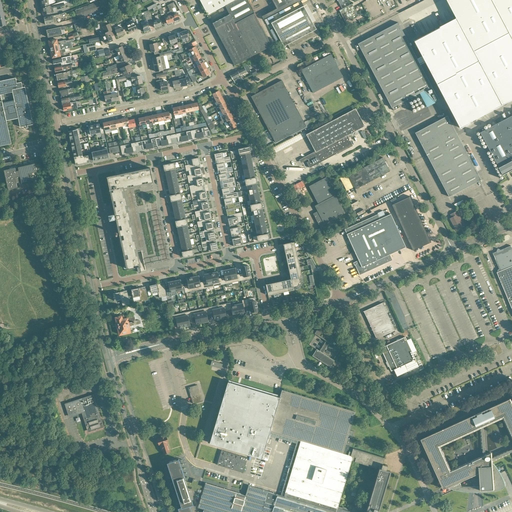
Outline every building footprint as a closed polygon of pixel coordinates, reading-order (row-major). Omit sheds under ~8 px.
[(102,0),(75,10),(78,18),(100,9),(100,8),(111,4),(109,0),(102,0)] [(225,6),(229,14),(232,19),(234,22),(253,12),(247,0),(199,0),(208,15),(225,6)] [(272,0),(276,8),(282,6),(289,2),(293,0),(272,0)] [(340,0),(338,1),(342,9),(339,10),(345,21),(357,14),(352,4),(350,5),(347,0),(340,0)] [(511,0),(448,0),(457,18),(414,41),(422,56),(417,59),(420,64),(425,62),(460,128),(511,100),(511,0)] [(169,9),(170,12),(173,21),(180,19),(177,11),(174,12),(172,7),(173,6),(172,3),(167,5),(169,9)] [(46,6),(42,7),(43,15),(48,13),(51,13),(54,12),(53,8),(57,7),(56,4),(54,4),(52,5),(46,6)] [(320,34),(317,29),(316,29),(303,6),(271,23),(281,42),(284,46),(288,44),(290,49),(320,34)] [(148,10),(146,11),(149,18),(150,22),(153,22),(155,28),(161,26),(158,15),(154,16),(156,20),(153,22),(151,18),(148,10)] [(173,21),(170,12),(167,12),(168,16),(165,17),(167,24),(168,23),(168,24),(171,23),(171,22),(173,21)] [(232,19),(229,14),(213,23),(213,25),(212,25),(213,27),(214,27),(215,28),(231,59),(234,65),(271,46),(253,12),(234,22),(232,19)] [(44,18),(45,24),(56,22),(56,18),(61,17),(60,14),(44,18)] [(126,25),(127,27),(129,32),(137,29),(134,22),(126,25)] [(439,100),(432,86),(420,64),(417,59),(398,22),(358,44),(355,46),(357,50),(360,49),(391,108),(392,107),(393,111),(399,107),(398,104),(423,91),(434,102),(439,100)] [(142,25),(144,32),(150,30),(148,23),(147,23),(142,25)] [(112,30),(110,26),(110,24),(103,27),(105,33),(101,35),(104,42),(109,40),(110,41),(111,40),(111,39),(112,39),(111,36),(114,35),(113,31),(112,30)] [(115,30),(116,32),(117,34),(118,37),(125,34),(121,24),(118,26),(119,28),(115,30)] [(46,30),(48,37),(62,34),(61,30),(65,29),(65,26),(46,30)] [(185,38),(187,42),(190,41),(187,30),(180,33),(182,39),(185,38)] [(168,37),(170,42),(171,44),(177,42),(175,34),(168,37)] [(71,42),(50,47),(50,48),(50,49),(50,50),(51,52),(69,48),(72,47),(71,42)] [(151,52),(158,50),(157,46),(161,46),(160,42),(149,44),(151,52)] [(117,53),(118,56),(125,53),(122,46),(111,51),(113,54),(117,53)] [(190,52),(192,55),(198,52),(199,51),(197,49),(196,48),(195,47),(191,49),(188,50),(189,52),(190,52)] [(69,48),(51,52),(52,54),(51,55),(51,56),(52,57),(52,58),(57,57),(60,56),(60,53),(65,52),(70,51),(69,48)] [(192,55),(195,61),(201,57),(198,52),(192,55)] [(125,53),(118,56),(114,57),(117,64),(127,59),(125,53)] [(343,77),(337,66),(335,62),(338,60),(336,57),(333,58),(331,54),(301,70),(313,93),(343,77)] [(54,64),(59,63),(62,63),(62,61),(64,61),(64,65),(72,63),(70,56),(65,57),(53,60),(54,64)] [(154,64),(154,65),(165,62),(163,56),(160,57),(160,56),(152,58),(153,61),(152,62),(153,64),(154,64)] [(195,61),(197,66),(204,63),(204,61),(203,59),(202,59),(201,57),(195,61)] [(163,70),(163,73),(167,72),(175,70),(174,67),(166,69),(165,62),(154,65),(153,65),(153,66),(153,68),(154,68),(155,72),(163,70)] [(75,63),(72,64),(62,66),(54,67),(55,69),(54,69),(54,72),(55,72),(62,71),(63,72),(67,71),(66,68),(76,66),(75,63)] [(197,66),(200,71),(207,68),(204,63),(197,66)] [(111,70),(112,70),(113,74),(121,71),(122,72),(123,71),(125,75),(129,73),(130,73),(131,73),(130,72),(133,71),(130,64),(126,66),(125,64),(117,67),(111,70)] [(244,67),(230,75),(233,79),(250,70),(247,65),(244,67)] [(207,68),(200,71),(203,77),(210,74),(207,68)] [(70,78),(73,77),(72,74),(77,73),(76,70),(56,74),(57,80),(68,78),(68,79),(71,78),(70,78)] [(178,77),(179,80),(180,87),(187,85),(187,83),(189,82),(187,75),(178,77)] [(141,76),(131,78),(132,81),(134,81),(135,84),(142,83),(141,76)] [(6,119),(10,118),(11,120),(14,119),(13,117),(14,117),(18,116),(20,127),(25,126),(26,128),(28,128),(28,125),(33,124),(29,106),(32,105),(31,102),(28,103),(25,87),(23,87),(21,82),(17,83),(16,78),(0,80),(0,145),(11,144),(6,119)] [(72,79),(62,81),(57,82),(59,88),(66,86),(66,84),(72,83),(71,81),(73,81),(72,79)] [(170,86),(169,81),(164,82),(163,79),(156,81),(158,87),(161,87),(161,91),(164,90),(165,91),(168,91),(168,89),(168,86),(170,86)] [(172,80),(169,81),(170,86),(173,85),(174,88),(180,87),(179,80),(172,81),(172,80)] [(282,80),(251,96),(257,108),(256,109),(258,112),(259,112),(263,119),(294,103),(282,80)] [(59,91),(61,97),(68,95),(68,93),(74,91),(74,89),(75,88),(74,87),(59,91)] [(137,93),(133,94),(133,97),(138,96),(138,97),(141,96),(141,95),(145,94),(143,87),(136,89),(137,93)] [(112,101),(110,92),(110,90),(106,91),(107,95),(104,96),(105,98),(105,99),(106,103),(112,101)] [(117,91),(110,92),(112,101),(119,100),(118,93),(117,93),(117,91)] [(212,94),(215,100),(222,96),(219,91),(212,94)] [(80,94),(61,98),(62,104),(69,102),(69,100),(80,98),(80,94)] [(215,100),(218,105),(224,102),(222,96),(215,100)] [(218,105),(221,111),(227,107),(224,102),(218,105)] [(294,103),(263,119),(268,129),(272,127),(273,129),(274,128),(275,130),(285,125),(291,134),(306,126),(294,103)] [(179,106),(180,114),(181,117),(187,115),(185,105),(179,106)] [(181,117),(180,114),(179,106),(173,108),(174,113),(175,118),(181,117)] [(221,111),(224,116),(230,113),(227,107),(221,111)] [(354,110),(308,135),(316,151),(315,152),(315,153),(306,158),(307,159),(309,161),(307,162),(309,167),(320,162),(353,145),(348,135),(347,136),(347,134),(363,126),(354,110)] [(224,123),(233,118),(230,113),(224,116),(220,118),(223,123),(224,123)] [(144,116),(145,117),(146,124),(149,123),(150,128),(153,127),(152,123),(151,116),(148,116),(148,115),(144,116)] [(484,127),(479,129),(503,175),(511,170),(511,115),(485,130),(484,127)] [(415,133),(449,197),(481,180),(447,116),(415,133)] [(146,124),(145,117),(139,118),(139,120),(137,120),(139,130),(144,129),(143,125),(146,124)] [(233,118),(224,123),(227,128),(230,127),(231,129),(236,126),(235,124),(236,123),(233,118)] [(99,124),(94,125),(96,134),(96,135),(104,133),(102,127),(100,127),(99,124)] [(87,130),(88,135),(88,137),(91,136),(91,135),(96,134),(94,125),(88,126),(89,129),(87,130)] [(269,131),(267,132),(270,140),(273,138),(275,142),(281,139),(281,138),(282,137),(283,138),(291,134),(285,125),(275,130),(274,128),(273,129),(272,127),(268,129),(269,131)] [(196,130),(191,131),(193,140),(193,139),(204,137),(203,136),(207,135),(206,131),(209,131),(207,127),(201,128),(202,132),(196,134),(196,130)] [(68,131),(69,136),(78,135),(80,134),(78,128),(72,130),(68,131)] [(180,133),(173,134),(174,138),(177,137),(178,142),(181,141),(182,142),(192,139),(193,140),(191,131),(186,132),(187,136),(181,137),(180,133)] [(160,137),(156,138),(157,147),(158,147),(168,145),(168,144),(172,143),(171,139),(174,138),(173,134),(166,136),(167,140),(161,141),(160,137)] [(145,140),(138,142),(139,146),(142,145),(143,149),(146,148),(146,149),(157,147),(156,138),(151,139),(152,143),(146,145),(145,140)] [(139,146),(138,142),(131,143),(132,148),(126,149),(125,145),(120,146),(122,155),(122,154),(133,152),(133,151),(137,151),(136,146),(139,146)] [(216,164),(231,161),(229,156),(223,158),(222,153),(222,152),(214,154),(215,159),(215,160),(216,160),(217,160),(218,164),(217,164),(216,164)] [(83,155),(74,157),(75,162),(78,161),(78,164),(89,162),(92,161),(91,159),(89,159),(88,155),(83,156),(83,155)] [(186,171),(191,170),(198,168),(198,165),(199,165),(198,162),(199,162),(198,158),(198,157),(189,159),(190,164),(185,165),(186,171)] [(348,176),(354,187),(355,189),(390,171),(383,157),(348,176)] [(218,174),(218,175),(233,171),(232,167),(225,168),(224,163),(231,162),(231,161),(216,164),(216,165),(217,169),(218,171),(219,170),(220,174),(218,174)] [(22,184),(29,182),(28,182),(26,172),(36,170),(35,163),(18,167),(19,171),(16,171),(15,168),(4,170),(4,171),(9,190),(8,191),(17,187),(16,182),(18,181),(21,180),(22,184)] [(135,206),(131,186),(153,181),(150,168),(120,174),(115,175),(107,177),(109,190),(110,189),(114,210),(115,214),(113,215),(113,214),(108,215),(109,220),(114,219),(114,218),(116,218),(127,269),(137,267),(138,272),(141,271),(140,266),(137,252),(144,250),(135,206)] [(188,181),(194,180),(201,178),(200,175),(201,175),(200,172),(201,172),(200,168),(201,168),(200,168),(198,168),(191,170),(192,174),(187,176),(188,181)] [(222,180),(223,184),(235,182),(234,177),(227,178),(226,173),(233,172),(233,171),(218,175),(219,179),(220,181),(221,181),(222,180)] [(313,214),(321,230),(334,223),(332,220),(345,213),(326,177),(309,186),(318,204),(315,206),(317,211),(313,214)] [(189,186),(190,191),(203,189),(202,186),(203,185),(202,183),(204,182),(203,178),(201,178),(194,180),(195,185),(189,186)] [(223,195),(237,192),(231,193),(229,188),(236,187),(235,182),(223,184),(223,188),(223,189),(221,189),(222,191),(223,195)] [(197,196),(198,200),(205,199),(207,199),(207,198),(206,194),(205,194),(204,192),(203,189),(190,191),(192,197),(197,196)] [(225,205),(239,202),(233,203),(232,198),(238,197),(237,192),(223,195),(224,195),(225,195),(226,199),(225,199),(224,199),(224,201),(225,205)] [(392,205),(413,250),(431,242),(410,196),(392,205)] [(199,206),(200,210),(200,211),(207,209),(209,209),(208,204),(207,205),(206,202),(205,199),(198,200),(193,201),(193,204),(194,207),(199,206)] [(239,202),(225,205),(227,205),(228,209),(226,209),(226,211),(227,215),(235,214),(234,208),(240,207),(239,202)] [(201,216),(202,221),(209,219),(211,219),(210,215),(209,215),(209,212),(208,212),(207,209),(200,211),(200,210),(195,212),(196,217),(201,216)] [(450,218),(456,231),(466,226),(457,211),(450,214),(452,217),(450,218)] [(228,219),(228,221),(229,225),(229,226),(239,224),(238,224),(237,217),(242,216),(242,212),(235,214),(227,215),(227,216),(229,215),(230,218),(229,218),(228,219)] [(379,219),(347,234),(356,256),(358,260),(354,262),(357,269),(360,275),(392,260),(389,254),(399,250),(406,247),(404,242),(395,223),(393,219),(390,214),(379,219)] [(203,226),(204,231),(212,229),(212,230),(214,229),(213,225),(211,225),(211,222),(210,222),(209,219),(202,221),(197,222),(198,227),(203,226)] [(231,236),(234,236),(241,234),(239,227),(230,229),(232,236),(231,236)] [(206,236),(207,241),(214,240),(216,239),(215,235),(214,235),(213,232),(212,233),(212,230),(212,229),(204,231),(199,232),(200,238),(206,236)] [(241,234),(234,236),(234,238),(232,239),(234,246),(243,244),(241,234)] [(207,241),(201,242),(203,248),(208,247),(209,252),(218,250),(218,249),(217,245),(216,245),(215,243),(214,243),(214,240),(207,241)] [(500,271),(497,272),(511,308),(511,247),(511,246),(493,253),(500,271)] [(243,273),(240,274),(241,281),(250,279),(249,272),(250,272),(249,269),(248,269),(248,265),(241,267),(243,273)] [(235,268),(229,269),(232,283),(241,281),(240,274),(237,275),(235,268)] [(224,277),(221,278),(223,285),(232,283),(229,269),(223,271),(224,277)] [(217,272),(211,273),(213,286),(223,285),(221,278),(218,279),(217,272)] [(290,278),(298,284),(299,282),(298,278),(302,277),(301,272),(289,274),(290,274),(291,278),(290,278)] [(206,281),(203,282),(204,288),(213,286),(211,273),(204,274),(206,281)] [(198,276),(192,277),(195,290),(204,288),(203,282),(200,282),(198,276)] [(188,285),(185,286),(186,292),(195,290),(192,277),(186,278),(188,285)] [(286,279),(288,291),(293,290),(293,286),(297,285),(298,284),(290,278),(290,279),(286,280),(286,279)] [(180,280),(174,281),(176,291),(182,290),(183,293),(186,292),(185,286),(181,286),(180,280)] [(176,291),(174,281),(168,282),(169,289),(166,290),(168,296),(177,294),(176,291)] [(157,284),(150,286),(151,289),(150,289),(150,290),(151,290),(152,293),(158,292),(159,298),(167,296),(164,285),(161,285),(160,284),(157,284)] [(139,288),(131,290),(132,293),(132,294),(133,297),(140,296),(141,301),(148,300),(146,289),(142,289),(142,288),(139,288)] [(121,292),(120,292),(113,294),(114,297),(113,297),(114,298),(115,301),(121,300),(122,305),(130,304),(127,293),(124,293),(124,292),(121,292)] [(245,299),(247,306),(250,305),(251,312),(257,311),(257,307),(257,304),(256,304),(255,297),(245,299)] [(243,303),(237,305),(239,315),(245,313),(243,307),(247,306),(245,299),(242,300),(243,303)] [(217,305),(218,308),(220,319),(221,319),(226,317),(225,311),(228,310),(227,303),(217,305)] [(230,303),(227,303),(228,310),(231,309),(233,316),(239,315),(237,305),(231,306),(230,303)] [(364,311),(376,339),(395,330),(382,303),(364,311)] [(208,307),(199,309),(202,323),(202,322),(208,321),(207,315),(210,314),(208,307)] [(212,307),(208,307),(210,314),(213,313),(214,320),(220,319),(218,308),(212,310),(212,307)] [(199,309),(190,311),(191,318),(195,317),(196,324),(202,323),(199,309)] [(190,311),(181,313),(184,327),(184,326),(190,325),(188,319),(191,318),(190,311)] [(184,327),(181,313),(172,315),(173,322),(176,321),(178,328),(183,327),(184,327)] [(123,315),(120,316),(116,316),(117,317),(116,317),(119,334),(129,332),(128,328),(129,328),(129,326),(140,323),(139,320),(135,321),(134,317),(124,319),(123,315)] [(335,337),(319,326),(314,333),(326,341),(319,351),(316,349),(312,356),(330,367),(334,360),(323,353),(329,343),(331,344),(335,337)] [(380,348),(391,371),(394,370),(397,376),(418,366),(405,337),(380,348)] [(210,366),(221,369),(223,364),(212,361),(210,366)] [(261,458),(269,432),(280,397),(228,382),(209,443),(261,458)] [(197,385),(192,386),(188,388),(193,404),(202,401),(197,385)] [(199,485),(196,484),(197,481),(194,480),(193,483),(185,481),(187,485),(192,487),(191,490),(196,491),(197,488),(203,490),(198,508),(204,509),(202,511),(377,511),(390,471),(386,470),(387,465),(383,464),(384,457),(353,448),(352,449),(349,448),(351,440),(354,431),(349,430),(355,412),(350,410),(282,390),(280,397),(269,432),(300,441),(293,467),(284,496),(248,485),(247,488),(245,495),(205,483),(204,486),(201,486),(201,485),(199,485)] [(77,414),(82,413),(83,412),(86,422),(85,422),(88,431),(103,426),(100,417),(99,418),(98,413),(97,413),(96,409),(97,409),(96,407),(95,407),(95,405),(96,404),(96,405),(95,400),(94,399),(93,394),(92,394),(92,395),(85,397),(86,397),(86,398),(84,399),(83,399),(79,400),(75,402),(71,403),(70,403),(71,403),(66,405),(66,404),(66,405),(65,405),(66,407),(67,407),(70,415),(74,414),(76,413),(77,414)] [(511,451),(511,401),(511,398),(421,439),(444,489),(448,487),(450,488),(453,489),(456,490),(458,490),(460,491),(462,491),(465,491),(468,492),(472,492),(477,492),(481,492),(485,492),(488,492),(489,492),(488,491),(491,491),(494,491),(496,490),(498,490),(500,489),(501,489),(502,488),(503,488),(504,487),(505,486),(505,485),(505,484),(505,483),(504,481),(503,480),(503,478),(502,477),(502,475),(500,473),(499,471),(499,470),(498,469),(497,468),(496,467),(495,466),(494,464),(493,463),(492,461),(511,451)] [(159,445),(167,442),(168,442),(166,435),(160,437),(161,438),(157,439),(157,440),(157,441),(158,444),(159,445)] [(167,442),(159,445),(161,449),(162,449),(164,454),(165,453),(165,454),(168,453),(168,452),(170,452),(167,442)] [(217,465),(243,473),(247,458),(221,450),(217,465)] [(191,511),(189,505),(193,504),(187,485),(185,481),(178,459),(167,462),(168,466),(164,467),(168,478),(171,477),(173,482),(169,483),(176,504),(180,503),(181,507),(178,509),(178,511),(191,511)]
